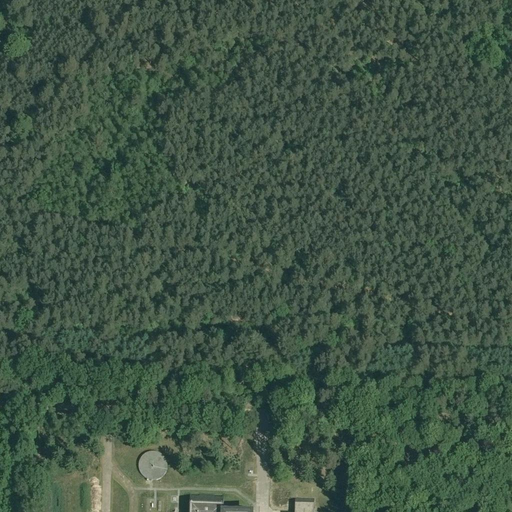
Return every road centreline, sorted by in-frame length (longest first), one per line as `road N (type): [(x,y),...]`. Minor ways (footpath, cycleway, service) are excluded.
road 1 (track): [(0,203),(511,325)]
road 2 (unclassified): [(511,416),(248,412)]
road 3 (track): [(0,405),(248,412)]
